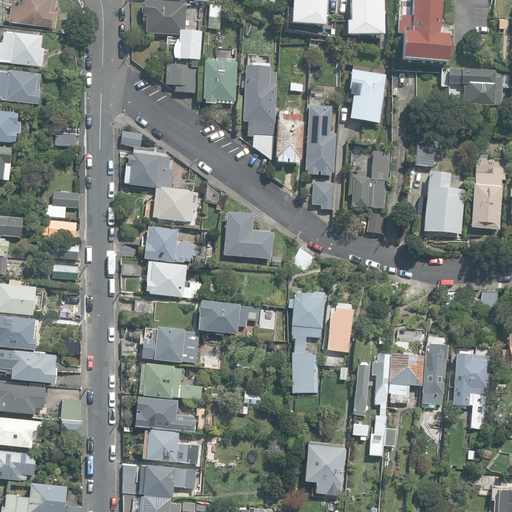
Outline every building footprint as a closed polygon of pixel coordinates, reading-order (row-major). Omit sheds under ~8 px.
[(50,30),(55,30),(57,12),(54,12),(55,0),(21,0),(21,5),(11,4),(10,15),(7,15),(6,21),(9,21),(9,23),(51,28),(50,30)] [(292,0),(292,21),(322,23),(323,0),(292,0)] [(345,0),(346,33),(381,33),(381,0),(345,0)] [(401,60),(447,62),(448,35),(439,35),(440,0),(411,0),(411,21),(398,21),(397,34),(402,34),(401,60)] [(509,0),(495,0),(494,18),(508,18),(509,0)] [(191,67),(198,67),(198,60),(199,60),(200,33),(195,33),(195,27),(184,27),(185,4),(143,2),(142,22),(145,22),(145,34),(178,36),(178,44),(173,44),(172,53),(174,59),(191,60),(191,67)] [(207,17),(220,18),(221,6),(208,5),(207,17)] [(220,18),(207,17),(207,29),(219,30),(220,18)] [(303,34),(284,32),(282,53),(300,55),(303,34)] [(9,64),(37,67),(41,67),(43,50),(39,49),(41,38),(3,33),(1,44),(0,44),(0,62),(9,63),(9,64)] [(204,104),(214,105),(214,104),(233,104),(233,102),(234,102),(236,63),(234,63),(235,59),(215,58),(215,62),(213,62),(213,59),(205,59),(205,62),(204,61),(202,100),(204,100),(204,104)] [(174,92),(195,93),(196,70),(186,69),(186,65),(166,64),(165,85),(175,85),(174,92)] [(270,160),(272,160),(273,123),(274,123),(276,85),(275,85),(276,72),(270,72),(270,68),(269,68),(269,64),(251,64),(251,67),(245,67),(244,82),(241,82),(240,89),(243,89),(242,124),(247,124),(246,137),(252,137),(252,147),(270,160)] [(466,105),(493,106),(493,105),(500,106),(501,89),(510,89),(511,77),(494,76),(495,71),(449,69),(448,84),(463,85),(462,104),(466,104),(466,105)] [(0,101),(37,106),(41,76),(0,70),(0,100),(0,101)] [(348,120),(378,124),(385,75),(351,71),(349,83),(346,83),(344,93),(346,94),(345,102),(351,103),(348,120)] [(290,82),(289,91),(302,92),(302,83),(290,82)] [(307,105),(303,172),(306,172),(306,175),(317,175),(317,173),(319,173),(318,176),(329,177),(329,173),(332,173),(335,134),(328,133),(330,107),(307,105)] [(288,164),(298,164),(298,160),(300,160),(303,124),(301,124),(302,116),(299,115),(299,112),(292,111),(292,115),(287,115),(287,111),(278,111),(278,114),(277,122),(274,159),(276,159),(276,163),(286,163),(287,159),(288,160),(288,164)] [(0,141),(11,143),(11,142),(15,143),(15,134),(19,135),(20,123),(17,123),(17,115),(13,114),(13,113),(0,112),(0,141)] [(509,137),(510,124),(498,123),(497,137),(509,137)] [(120,145),(139,148),(141,135),(122,132),(120,145)] [(55,145),(74,146),(75,135),(55,134),(55,145)] [(413,166),(431,168),(433,147),(415,146),(413,166)] [(0,179),(9,181),(12,150),(0,148),(0,179)] [(128,185),(165,189),(165,188),(169,189),(171,171),(168,170),(169,158),(131,155),(131,156),(127,156),(126,165),(125,165),(123,184),(128,185)] [(357,213),(359,213),(362,212),(364,211),(364,208),(366,209),(366,208),(383,209),(386,181),(389,181),(390,173),(387,173),(387,169),(384,169),(385,155),(376,155),(374,180),(368,180),(368,179),(365,178),(365,174),(349,173),(348,196),(350,197),(350,207),(352,208),(352,210),(354,212),(357,213)] [(283,186),(294,193),(295,170),(284,169),(283,186)] [(469,228),(498,230),(501,188),(503,189),(504,170),(491,169),(491,175),(474,173),(474,184),(472,184),(469,228)] [(423,232),(460,234),(463,191),(448,189),(449,174),(427,173),(423,232)] [(331,210),(333,183),(312,182),(311,205),(321,206),(321,209),(331,210)] [(156,219),(185,222),(185,221),(191,222),(192,210),(196,210),(197,194),(187,193),(187,192),(159,189),(159,190),(155,189),(152,218),(156,218),(156,219)] [(53,192),(52,207),(77,208),(78,194),(53,192)] [(223,255),(270,259),(272,234),(250,232),(252,215),(227,213),(223,255)] [(366,231),(381,234),(384,216),(369,213),(366,231)] [(0,233),(19,236),(20,217),(0,215),(0,233)] [(47,237),(74,240),(76,224),(50,221),(49,226),(42,225),(41,235),(48,236),(47,237)] [(173,261),(184,262),(184,261),(190,262),(190,258),(192,258),(192,255),(195,256),(196,245),(190,245),(190,243),(176,241),(177,231),(146,228),(145,245),(144,245),(143,259),(173,262),(173,261)] [(0,257),(6,258),(6,253),(7,253),(8,242),(4,242),(4,240),(0,239),(0,257)] [(51,258),(77,260),(78,245),(52,243),(51,258)] [(289,263),(303,273),(314,256),(300,247),(289,263)] [(183,298),(202,299),(204,284),(189,282),(189,287),(184,287),(186,266),(147,263),(144,292),(149,292),(148,294),(183,298)] [(121,275),(140,276),(141,266),(121,264),(121,275)] [(51,279),(76,281),(77,268),(52,266),(51,279)] [(0,312),(32,316),(35,288),(19,286),(19,282),(8,281),(8,285),(0,283),(0,312)] [(209,297),(224,298),(225,287),(215,285),(215,284),(211,284),(209,297)] [(446,307),(458,307),(458,290),(446,290),(446,307)] [(480,312),(495,312),(496,291),(481,290),(480,312)] [(290,354),(292,393),(318,393),(317,355),(303,354),(305,336),(320,338),(324,293),(312,291),(312,294),(304,293),(304,294),(295,293),(295,296),(292,296),(292,299),(287,298),(286,308),(292,309),(289,338),(294,339),(292,354),(290,354)] [(149,312),(154,313),(155,302),(144,301),(135,300),(134,311),(149,312)] [(214,336),(222,336),(223,333),(236,335),(237,327),(245,328),(246,321),(258,322),(259,308),(239,306),(239,305),(200,301),(197,331),(215,332),(214,336)] [(59,318),(80,321),(80,309),(61,307),(59,318)] [(325,350),(347,352),(352,311),(334,309),(334,312),(333,313),(332,313),(332,314),(331,315),(330,316),(330,317),(329,318),(329,319),(325,350)] [(0,345),(33,349),(33,348),(35,349),(38,321),(35,321),(35,319),(0,315),(0,345)] [(199,332),(156,327),(156,330),(145,328),(143,339),(141,358),(153,360),(153,361),(180,363),(180,362),(196,363),(199,332)] [(507,366),(508,368),(511,368),(511,334),(506,334),(507,350),(501,350),(502,367),(507,366)] [(122,355),(138,356),(139,340),(122,340),(122,355)] [(75,354),(80,354),(80,343),(62,341),(61,351),(61,352),(64,353),(75,354)] [(422,422),(443,423),(444,407),(435,407),(435,405),(441,405),(444,359),(446,360),(447,346),(425,345),(425,353),(424,353),(421,393),(422,393),(421,407),(423,407),(422,422)] [(10,380),(54,385),(56,369),(54,369),(56,356),(44,355),(45,353),(33,352),(33,353),(0,349),(0,372),(5,373),(11,374),(10,380)] [(376,444),(378,447),(382,444),(383,444),(385,417),(389,355),(387,355),(385,352),(380,352),(378,354),(376,354),(376,365),(372,364),(371,373),(376,373),(374,405),(379,405),(378,416),(374,416),(373,435),(374,435),(373,437),(371,439),(371,440),(373,442),(373,444),(376,444)] [(471,429),(483,430),(488,353),(482,353),(482,356),(457,355),(453,408),(467,409),(468,400),(473,401),(471,429)] [(389,403),(395,403),(395,402),(407,403),(408,385),(420,386),(422,356),(390,354),(388,383),(389,383),(388,393),(390,394),(389,403)] [(354,415),(364,416),(364,411),(365,411),(367,385),(371,386),(371,381),(367,381),(368,366),(366,363),(361,362),(358,365),(357,365),(353,410),(354,410),(354,415)] [(122,372),(135,373),(136,365),(121,363),(122,372)] [(171,397),(201,399),(202,386),(180,384),(181,369),(173,368),(173,366),(145,364),(145,365),(141,365),(139,394),(142,394),(142,395),(171,398),(171,397)] [(339,379),(346,380),(347,368),(340,367),(339,379)] [(0,411),(34,415),(35,408),(43,409),(45,389),(44,388),(44,385),(30,384),(29,387),(0,384),(0,411)] [(260,391),(245,389),(244,404),(259,405),(260,391)] [(134,426),(193,431),(194,421),(194,418),(176,416),(177,401),(136,397),(135,411),(139,411),(139,413),(135,413),(134,426)] [(61,424),(81,421),(81,401),(61,399),(61,424)] [(0,445),(39,450),(41,422),(0,417),(0,445)] [(80,438),(81,421),(61,424),(60,436),(80,438)] [(352,435),(366,436),(368,425),(353,424),(352,435)] [(383,446),(394,447),(395,429),(384,428),(383,446)] [(145,460),(196,464),(198,445),(177,444),(178,432),(148,429),(148,430),(144,429),(142,458),(145,459),(145,460)] [(214,443),(227,444),(228,436),(215,435),(214,443)] [(315,493),(339,495),(340,485),(341,485),(344,449),(343,449),(343,445),(308,442),(308,445),(307,445),(304,481),(316,482),(315,493)] [(221,445),(206,443),(204,459),(219,461),(221,445)] [(475,449),(468,449),(467,460),(474,460),(475,449)] [(0,477),(20,480),(20,479),(26,479),(27,474),(33,474),(35,454),(0,450),(0,477)] [(122,493),(172,498),(173,487),(194,489),(194,488),(197,488),(197,483),(194,483),(196,470),(145,465),(144,467),(140,467),(139,482),(136,482),(137,466),(122,465),(122,493)] [(63,475),(63,484),(82,484),(81,474),(63,475)] [(0,508),(0,511),(9,511),(63,511),(66,487),(30,483),(28,498),(16,497),(16,496),(5,495),(4,507),(0,507),(0,508)] [(511,511),(511,489),(506,489),(506,491),(497,490),(495,511),(511,511)] [(179,511),(180,504),(170,503),(170,498),(143,496),(142,498),(123,495),(122,511),(179,511)] [(418,509),(435,510),(436,500),(419,499),(418,509)] [(181,511),(184,511),(193,511),(194,503),(182,502),(181,511)]
